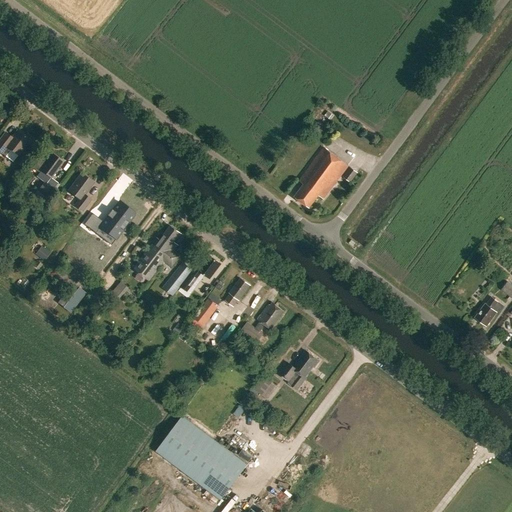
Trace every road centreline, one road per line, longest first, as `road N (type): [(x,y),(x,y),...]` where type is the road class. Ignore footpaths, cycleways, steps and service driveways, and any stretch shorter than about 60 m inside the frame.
road 1 (tertiary): [(511,461),(0,73)]
road 2 (unclassified): [(324,241),(6,0)]
road 3 (unclassified): [(324,241),(504,0)]
road 4 (unclassified): [(511,381),(324,241)]
